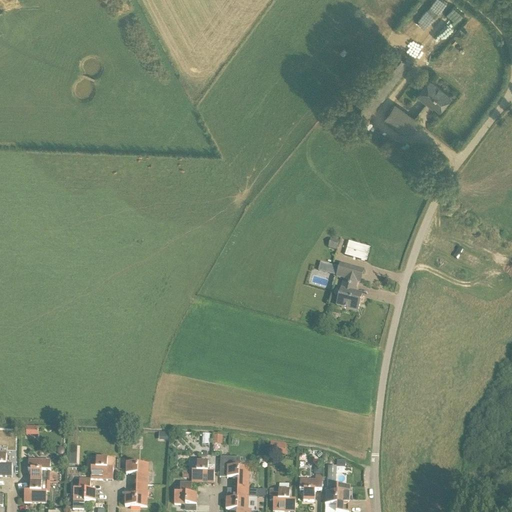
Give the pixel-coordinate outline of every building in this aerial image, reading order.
[(0,0),(0,12),(26,0),(0,0)] [(390,49),(344,109),(363,124),(410,65),(390,49)] [(429,81),(417,96),(427,104),(429,102),(440,111),(450,98),(429,81)] [(418,122),(414,119),(395,106),(385,119),(408,136),(418,122)] [(465,230),(460,239),(490,256),(495,247),(465,230)] [(336,250),(339,242),(331,239),(328,248),(336,250)] [(349,242),(345,256),(367,262),(371,249),(349,242)] [(478,272),(483,262),(450,242),(444,252),(478,272)] [(344,280),(336,307),(358,313),(360,304),(364,305),(366,297),(354,294),(357,283),(360,284),(364,271),(340,264),(336,277),(344,280)] [(321,330),(324,321),(316,319),(313,327),(321,330)] [(29,427),(29,436),(40,435),(40,426),(29,427)] [(213,436),(213,444),(222,445),(223,436),(213,436)] [(0,477),(12,477),(13,466),(6,466),(7,455),(0,454),(0,477)] [(240,458),(228,458),(221,457),(220,478),(227,478),(227,479),(238,479),(238,489),(249,490),(250,468),(240,468),(240,458)] [(91,469),(91,480),(113,481),(113,470),(107,470),(108,459),(96,458),(96,469),(91,469)] [(31,482),(50,483),(51,461),(29,460),(28,472),(31,472),(31,482)] [(192,472),(192,484),(214,485),(214,473),(208,473),(208,462),(197,462),(197,473),(192,472)] [(137,486),(148,486),(149,465),(127,464),(126,474),(137,474),(137,486)] [(328,467),(327,489),(336,490),(337,467),(328,467)] [(300,481),(300,492),(304,492),(304,502),(315,503),(315,493),(322,493),(322,476),(315,476),(315,481),(300,481)] [(90,491),(91,480),(80,480),(79,491),(74,490),(73,510),(84,510),(84,502),(96,502),(96,491),(90,491)] [(50,494),(50,483),(31,482),(30,493),(25,492),(24,504),(47,504),(47,494),(50,494)] [(191,495),(192,484),(181,483),(180,494),(175,494),(174,505),(197,506),(197,495),(191,495)] [(147,508),(148,486),(137,486),(136,496),(126,496),(125,507),(147,508)] [(349,511),(350,488),(337,487),(337,495),(326,494),(325,511),(349,511)] [(248,511),(249,490),(238,489),(237,500),(227,499),(226,511),(237,511),(236,511),(250,511),(251,510),(250,510),(250,511),(248,511)] [(270,491),(270,501),(274,501),(273,511),(295,511),(296,502),(289,502),(290,491),(270,491)]
